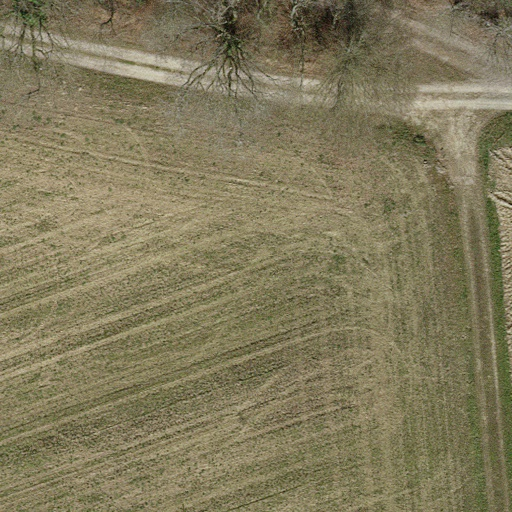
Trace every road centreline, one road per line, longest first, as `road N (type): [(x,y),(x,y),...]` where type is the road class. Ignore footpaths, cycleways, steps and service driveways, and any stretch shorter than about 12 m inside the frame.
road 1 (track): [(0,28),(327,92),(511,93)]
road 2 (track): [(463,97),(500,511)]
road 3 (track): [(343,0),(511,78)]
